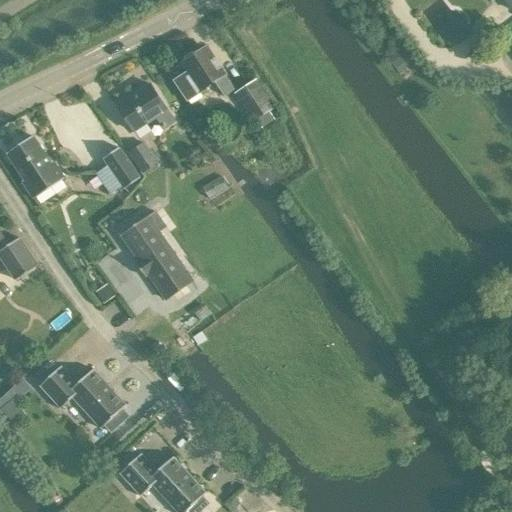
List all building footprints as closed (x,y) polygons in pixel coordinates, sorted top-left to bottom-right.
[(206,46),(182,62),(191,74),(188,76),(185,72),(173,80),(186,99),(214,81),(224,96),(234,89),(206,46)] [(400,49),(388,59),(395,68),(407,58),(400,49)] [(270,110),(274,108),(255,80),(235,94),(253,121),(256,119),(270,110)] [(174,121),(149,84),(116,106),(133,132),(155,117),(163,129),(174,121)] [(270,110),(256,119),(262,127),(275,119),(270,110)] [(33,199),(63,179),(52,161),(48,163),(32,137),(6,154),(23,180),(21,182),(33,199)] [(143,143),(130,153),(143,172),(157,163),(143,143)] [(124,189),(139,177),(118,148),(103,159),(108,166),(96,174),(110,194),(122,185),(124,189)] [(121,235),(138,261),(136,263),(146,277),(148,275),(165,299),(193,280),(158,230),(165,226),(155,211),(121,235)] [(0,258),(15,281),(36,266),(18,238),(5,247),(2,241),(2,240),(0,237),(0,258)] [(104,304),(114,296),(106,285),(96,293),(104,304)] [(196,315),(201,321),(211,315),(206,308),(196,315)] [(62,367),(62,366),(39,387),(40,388),(41,388),(60,408),(59,409),(60,410),(73,398),(101,428),(100,429),(101,430),(105,426),(112,433),(130,417),(123,409),(127,406),(126,405),(125,405),(94,371),(93,370),(77,385),(62,368),(62,367)] [(9,392),(0,399),(0,412),(3,411),(13,402),(15,400),(9,392)] [(219,442),(230,454),(239,447),(228,435),(219,442)] [(143,455),(142,454),(120,474),(121,475),(140,495),(140,496),(141,497),(154,485),(178,511),(201,511),(210,504),(204,497),(207,493),(206,492),(174,458),(175,458),(174,457),(158,472),(142,455),(143,455)] [(236,499),(227,507),(230,511),(233,511),(241,505),(236,499)]
